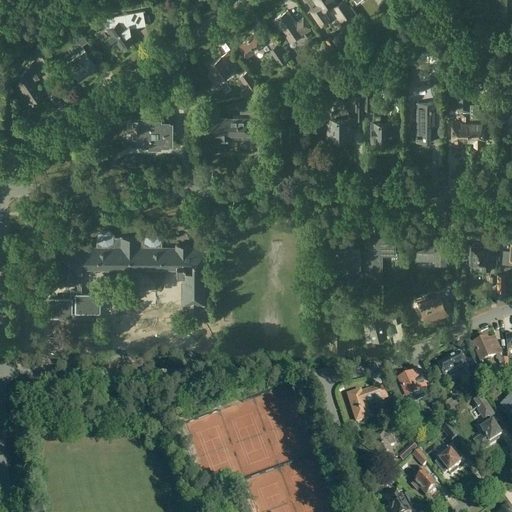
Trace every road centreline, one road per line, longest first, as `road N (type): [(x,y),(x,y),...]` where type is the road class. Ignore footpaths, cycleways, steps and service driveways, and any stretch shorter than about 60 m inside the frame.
road 1 (tertiary): [(511,194),(5,189)]
road 2 (residential): [(0,372),(322,374)]
road 3 (residential): [(5,189),(18,157),(246,0)]
road 4 (residential): [(322,374),(390,362),(511,310)]
road 5 (residential): [(368,511),(322,374)]
